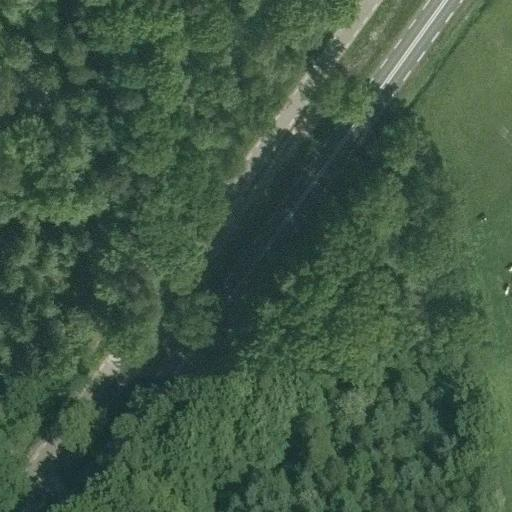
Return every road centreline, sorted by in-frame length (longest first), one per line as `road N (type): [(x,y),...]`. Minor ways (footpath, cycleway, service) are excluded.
road 1 (primary): [(81,504),(448,0)]
road 2 (unclassified): [(40,464),(370,0)]
road 3 (track): [(154,128),(118,0)]
